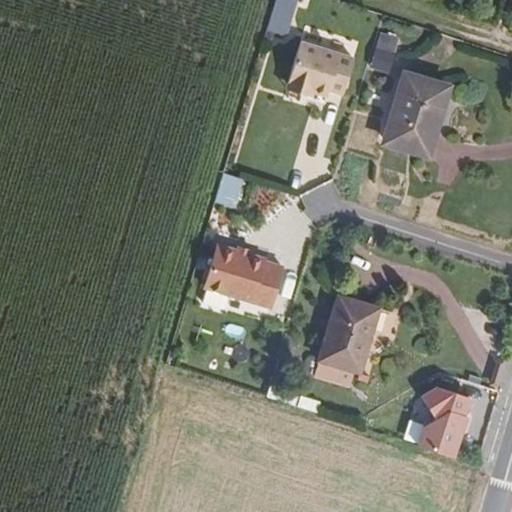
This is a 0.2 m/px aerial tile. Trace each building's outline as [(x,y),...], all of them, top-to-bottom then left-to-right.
[(286,38),(296,0),(276,0),(267,32),(286,38)] [(390,56),(395,41),(376,35),(371,49),(390,56)] [(340,92),(351,56),(297,41),(285,84),(310,90),(325,94),(326,88),(340,92)] [(385,73),(390,56),(371,49),(365,67),(385,73)] [(421,161),(443,90),(400,76),(378,147),(421,161)] [(310,90),(285,84),(284,89),(309,95),(310,90)] [(237,210),(245,182),(224,175),(216,203),(237,210)] [(271,311),(283,270),(250,259),(250,257),(219,248),(206,291),(271,311)] [(357,373),(376,307),(337,295),(317,361),(357,373)] [(451,461),(463,421),(447,415),(420,431),(415,449),(451,461)]
